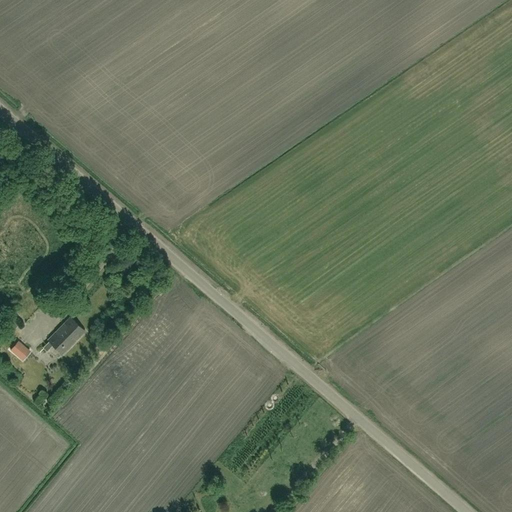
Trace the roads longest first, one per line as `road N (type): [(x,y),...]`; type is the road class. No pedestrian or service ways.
road 1 (unclassified): [(466,511),(0,108)]
road 2 (track): [(270,511),(357,418)]
